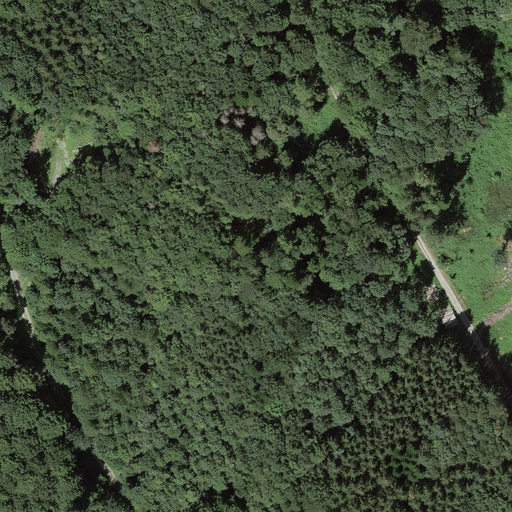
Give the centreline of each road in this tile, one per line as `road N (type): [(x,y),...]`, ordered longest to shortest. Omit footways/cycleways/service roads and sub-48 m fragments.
road 1 (track): [(311,0),(340,102),(511,399)]
road 2 (track): [(133,511),(35,344),(0,214)]
road 3 (motorway): [(0,35),(224,0)]
road 4 (track): [(511,10),(416,55),(393,83),(366,146)]
road 5 (track): [(65,145),(43,250),(18,287)]
